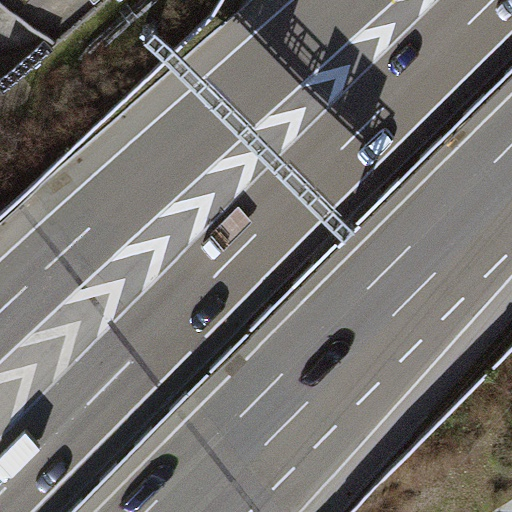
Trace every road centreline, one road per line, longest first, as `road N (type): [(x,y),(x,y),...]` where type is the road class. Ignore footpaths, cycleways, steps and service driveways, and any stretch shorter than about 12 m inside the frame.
road 1 (motorway): [(495,0),(0,495)]
road 2 (motorway): [(174,511),(511,173)]
road 3 (motorway): [(346,0),(0,314)]
